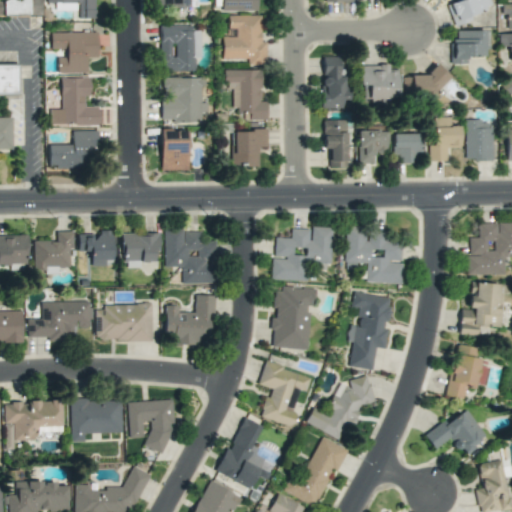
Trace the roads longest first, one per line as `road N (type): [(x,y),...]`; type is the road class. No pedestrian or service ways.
road 1 (residential): [(511,193),(0,201)]
road 2 (tertiary): [(355,511),(420,376),(440,261),(440,195)]
road 3 (residential): [(170,511),(214,438),(243,358),(250,198)]
road 4 (residential): [(236,381),(137,371),(0,378)]
road 5 (residential): [(126,0),(129,200)]
road 6 (residential): [(294,0),(295,197)]
